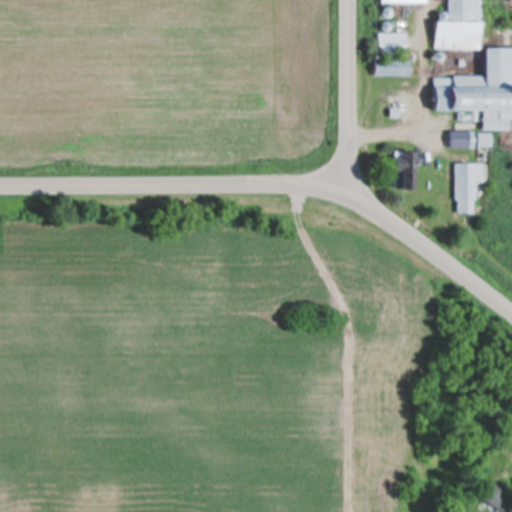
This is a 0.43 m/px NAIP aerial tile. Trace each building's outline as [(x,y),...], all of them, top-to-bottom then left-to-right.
[(478,0),(445,0),(446,21),(432,21),(432,49),(478,50),(478,0)] [(375,33),(375,52),(404,52),(404,33),(375,33)] [(431,77),(431,111),(479,111),(479,130),(509,131),(509,87),(511,86),(511,49),(482,49),(481,77),(431,77)] [(372,76),(418,76),(418,60),(372,60),(372,76)] [(470,148),(470,131),(446,131),(446,148),(470,148)] [(489,134),(476,134),(476,147),(489,147),(489,134)] [(413,152),(391,152),(391,190),(413,190),(413,152)] [(452,163),(452,214),(472,214),(472,182),(482,182),(482,163),(452,163)] [(501,511),(511,499),(491,485),(481,500),(497,511),(501,511)]
